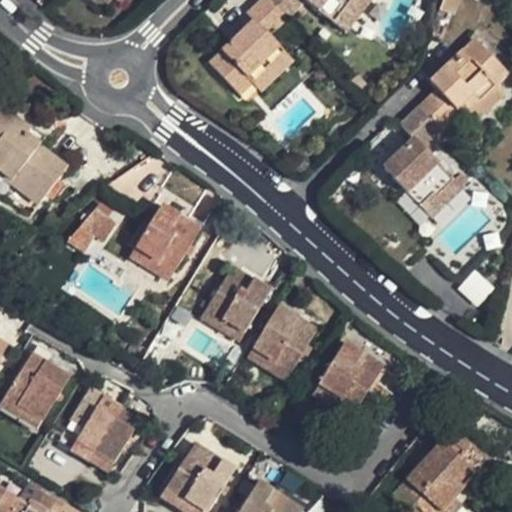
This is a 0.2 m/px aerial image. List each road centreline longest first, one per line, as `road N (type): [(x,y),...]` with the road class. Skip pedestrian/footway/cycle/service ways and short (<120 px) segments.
road 1 (residential): [(511,393),(428,344),(139,98)]
road 2 (residential): [(111,511),(187,403),(207,400),(357,483),(429,383)]
